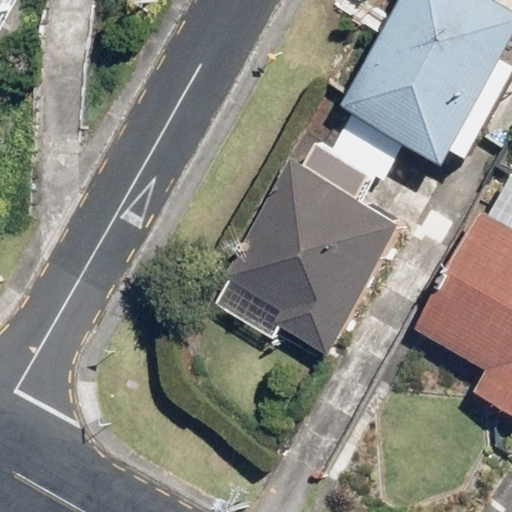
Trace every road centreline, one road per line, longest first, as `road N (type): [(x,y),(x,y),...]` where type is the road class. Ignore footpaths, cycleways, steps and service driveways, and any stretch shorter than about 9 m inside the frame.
road 1 (residential): [(0,399),(230,0)]
road 2 (residential): [(104,511),(0,451)]
